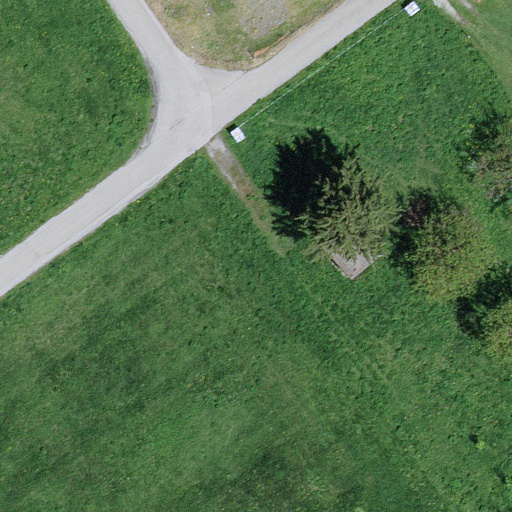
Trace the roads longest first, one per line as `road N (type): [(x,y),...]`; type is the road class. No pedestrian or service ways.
road 1 (unclassified): [(207,118),(0,273)]
road 2 (unclassified): [(371,0),(207,118)]
road 3 (unclassified): [(125,0),(207,118)]
